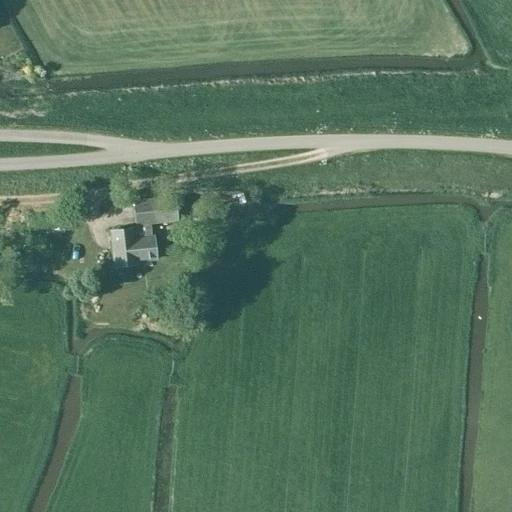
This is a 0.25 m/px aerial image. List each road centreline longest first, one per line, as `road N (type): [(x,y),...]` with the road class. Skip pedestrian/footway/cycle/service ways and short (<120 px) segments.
road 1 (unclassified): [(511,148),(294,140),(0,163)]
road 2 (track): [(336,140),(310,157),(80,197),(0,202)]
road 3 (track): [(0,141),(172,150)]
